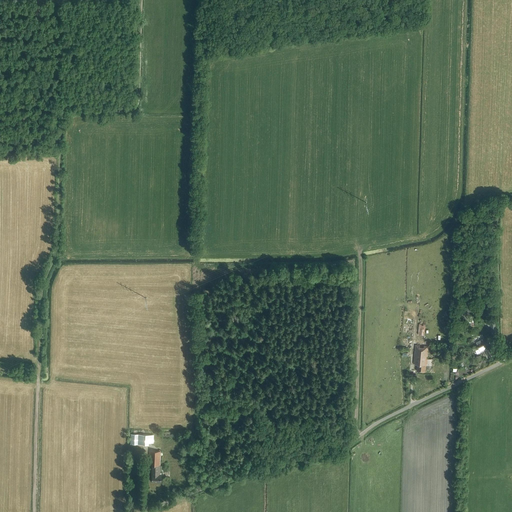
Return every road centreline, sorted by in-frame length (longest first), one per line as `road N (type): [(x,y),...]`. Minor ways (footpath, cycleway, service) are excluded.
road 1 (unclassified): [(142,511),(339,448),(511,357)]
road 2 (track): [(58,230),(43,287),(33,511)]
road 3 (unknown): [(357,256),(355,439)]
